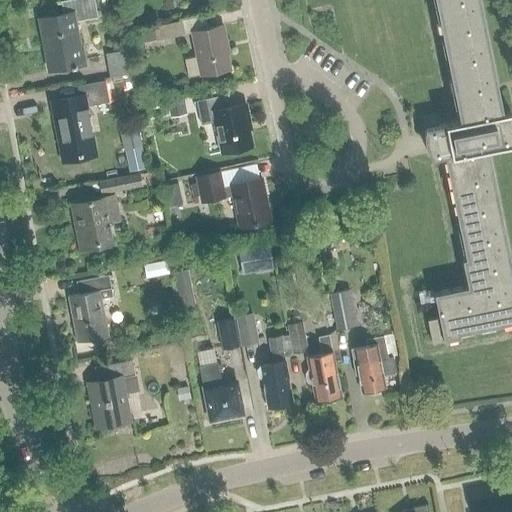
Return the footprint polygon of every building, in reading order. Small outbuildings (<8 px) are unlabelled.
[(63,14),(39,19),(48,71),(86,64),(83,46),(78,47),(73,22),(96,18),(92,0),(71,0),(60,2),(63,14)] [(429,157),(431,160),(444,157),(465,259),(461,260),(466,287),(434,293),(438,316),(426,318),(431,342),(457,337),(456,333),(511,321),(511,272),(487,148),(511,142),(511,118),(510,111),(502,113),(479,0),(434,0),(458,122),(425,128),(424,133),(423,138),(424,146),(426,152),(429,157)] [(132,16),(124,18),(127,32),(135,31),(132,16)] [(179,21),(153,27),(156,41),(182,35),(179,21)] [(222,26),(191,33),(200,75),(231,68),(225,42),(226,42),(222,26)] [(156,41),(153,27),(136,30),(139,44),(156,41)] [(125,50),(105,54),(109,78),(129,74),(125,50)] [(79,97),(51,102),(62,162),(95,155),(86,105),(108,101),(104,81),(77,86),(79,97)] [(223,95),(196,101),(201,124),(215,121),(221,152),(252,145),(246,121),(248,120),(245,104),(226,109),(223,95)] [(184,99),(167,102),(170,118),(187,114),(184,99)] [(129,172),(146,168),(141,147),(125,150),(129,172)] [(218,171),(196,176),(201,202),(232,196),(238,228),(269,222),(260,178),(229,184),(229,185),(221,187),(218,171)] [(138,174),(101,181),(103,192),(140,185),(138,174)] [(167,185),(165,185),(168,199),(181,196),(178,183),(167,185)] [(114,196),(70,204),(79,250),(112,244),(108,224),(120,222),(114,196)] [(237,249),(242,276),(273,270),(268,243),(237,249)] [(165,261),(143,265),(145,278),(168,274),(165,261)] [(187,270),(173,274),(180,307),(194,304),(187,270)] [(68,296),(77,342),(108,336),(101,299),(111,298),(107,277),(79,281),(82,294),(68,296)] [(358,326),(350,289),(329,293),(337,331),(358,326)] [(260,342),(254,311),(236,315),(242,345),(260,342)] [(238,346),(233,319),(217,322),(223,349),(238,346)] [(299,322),(287,325),(292,353),(305,350),(299,322)] [(320,355),(307,357),(310,370),(308,370),(304,373),(306,382),(310,385),(312,384),(315,401),(327,398),(328,401),(335,400),(336,396),(340,396),(334,365),(333,365),(327,335),(317,337),(320,355)] [(278,336),(267,338),(270,354),(271,354),(281,352),(278,336)] [(385,387),(382,376),(396,373),(393,357),(387,358),(383,336),(365,340),(367,346),(350,350),(353,361),(352,361),(355,376),(358,376),(361,392),(372,390),(372,392),(381,390),(381,388),(385,387)] [(285,361),(283,352),(281,352),(271,354),(273,364),(259,366),(259,367),(256,370),(258,377),(261,379),(267,408),(271,407),(276,410),(279,409),(282,405),(292,403),(284,361),(285,361)] [(96,383),(85,386),(92,426),(128,419),(123,393),(136,390),(131,361),(94,368),(96,383)] [(209,421),(214,420),(216,421),(222,420),(223,418),(242,415),(236,382),(221,385),(217,364),(199,367),(209,421)] [(188,386),(176,389),(179,401),(190,399),(188,386)]
